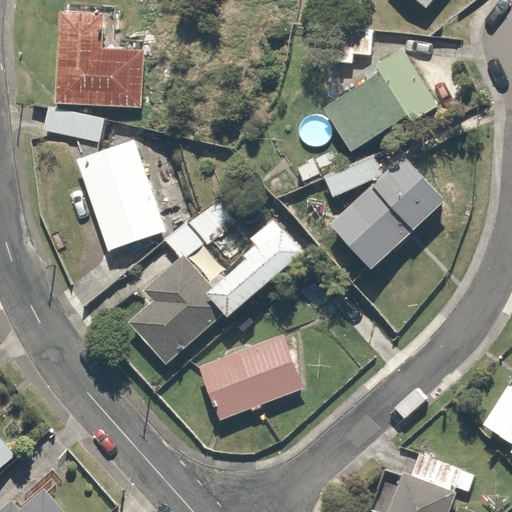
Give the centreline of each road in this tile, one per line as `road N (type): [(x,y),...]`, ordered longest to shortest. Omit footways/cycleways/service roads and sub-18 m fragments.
road 1 (residential): [(511,229),(471,323),(265,511)]
road 2 (residential): [(193,511),(71,373),(34,314),(0,214)]
